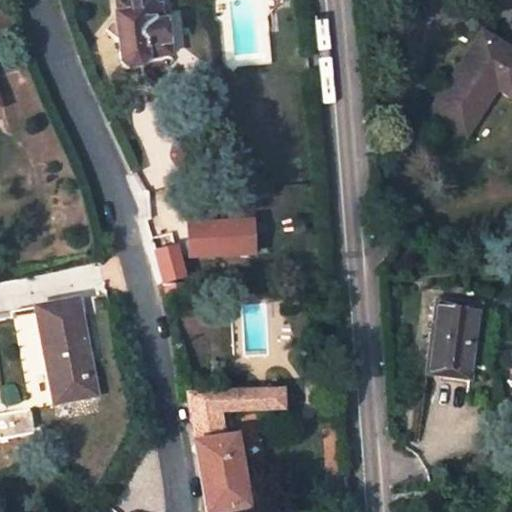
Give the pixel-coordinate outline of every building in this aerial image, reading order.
[(113,12),(119,62),(128,70),(142,68),(149,56),(167,54),(164,22),(160,22),(159,6),(152,7),(150,0),(118,0),(114,0),(116,12),(113,12)] [(511,52),(481,32),(429,113),(464,137),(494,89),(509,98),(511,94),(511,52)] [(244,230),(184,233),(185,264),(246,261),(244,230)] [(154,252),(163,285),(184,278),(180,266),(176,249),(154,252)] [(166,300),(182,298),(182,284),(163,285),(166,300)] [(435,300),(426,374),(469,380),(479,306),(435,300)] [(76,301),(34,309),(52,405),(95,398),(76,301)] [(221,412),(284,409),(284,406),(287,407),(291,405),(293,402),(294,400),(294,396),(292,393),(287,390),(285,390),(284,392),(283,388),(185,392),(188,413),(221,412)] [(29,409),(0,414),(0,440),(33,434),(29,409)] [(193,444),(226,438),(221,412),(188,413),(193,444)] [(203,511),(225,511),(248,508),(236,437),(226,438),(193,444),(203,511)]
